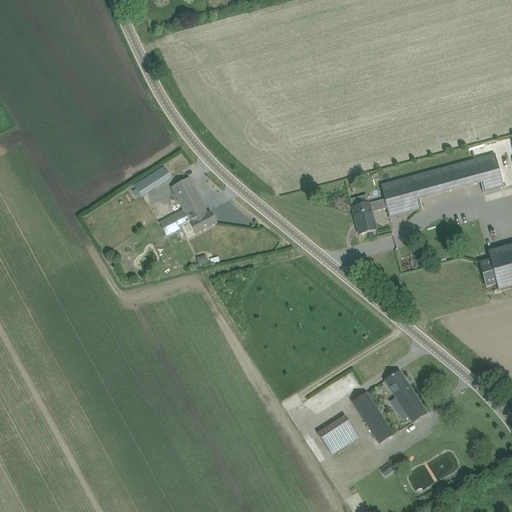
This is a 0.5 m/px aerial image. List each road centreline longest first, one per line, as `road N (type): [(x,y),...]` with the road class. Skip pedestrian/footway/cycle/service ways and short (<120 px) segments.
road 1 (unclassified): [(511,421),(213,160),(165,98),(118,0)]
road 2 (track): [(409,327),(298,396),(292,402),(307,426)]
